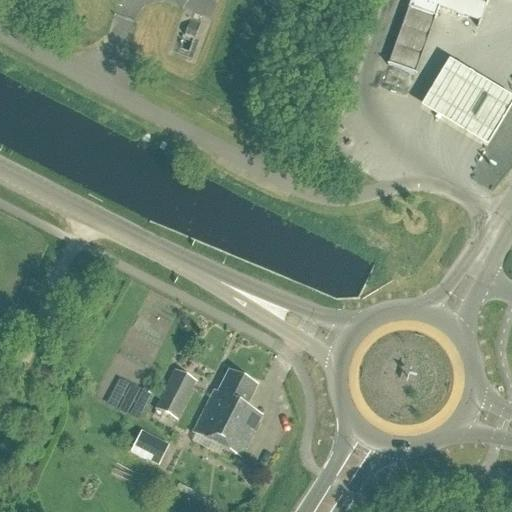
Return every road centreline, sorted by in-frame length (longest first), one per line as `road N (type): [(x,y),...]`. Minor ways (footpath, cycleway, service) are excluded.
road 1 (unclassified): [(502,219),(428,184),(342,199),(308,193),(0,35)]
road 2 (unclassified): [(87,216),(0,410)]
road 3 (tertiary): [(87,216),(225,286)]
road 4 (tertiary): [(361,325),(334,323),(253,287),(225,286)]
road 5 (tertiary): [(225,286),(236,304),(336,370)]
